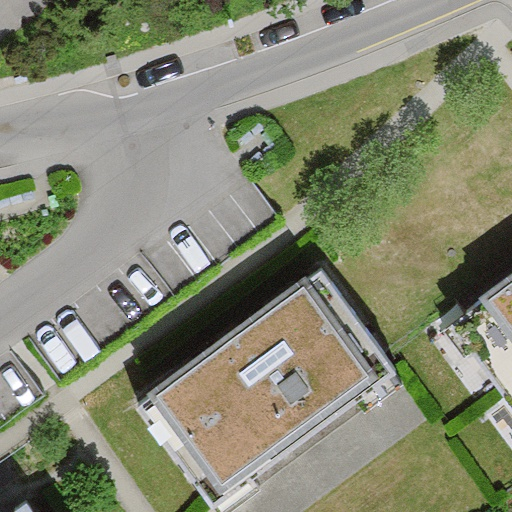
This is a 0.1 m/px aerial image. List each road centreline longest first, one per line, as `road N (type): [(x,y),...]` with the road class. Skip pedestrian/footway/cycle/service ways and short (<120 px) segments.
road 1 (residential): [(123,109),(316,53),(438,0)]
road 2 (residential): [(123,109),(126,227),(97,258),(0,326)]
road 3 (residential): [(0,132),(123,109)]
